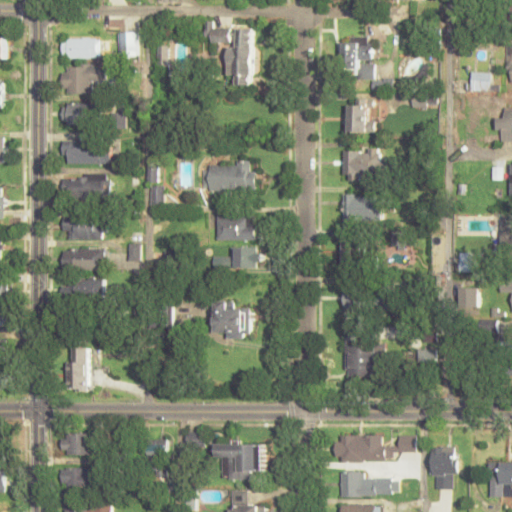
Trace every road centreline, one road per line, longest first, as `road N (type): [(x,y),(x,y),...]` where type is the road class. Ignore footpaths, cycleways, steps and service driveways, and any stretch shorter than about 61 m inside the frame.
road 1 (residential): [(305,511),(302,0)]
road 2 (tertiary): [(37,511),(35,0)]
road 3 (tertiary): [(305,413),(0,411)]
road 4 (residential): [(0,14),(302,12)]
road 5 (tertiary): [(511,413),(305,413)]
